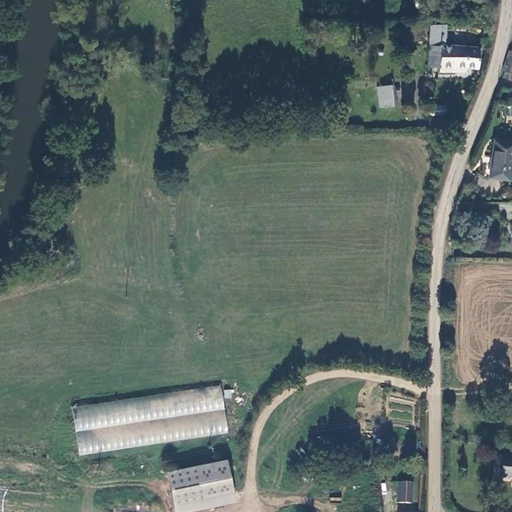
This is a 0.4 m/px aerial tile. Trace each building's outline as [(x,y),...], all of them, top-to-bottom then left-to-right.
[(426,64),(474,68),(476,47),(442,44),(444,23),(429,24),(426,64)] [(511,44),(510,50),(508,50),(501,79),(511,81),(511,78),(511,44)] [(375,84),(375,96),(390,95),(391,83),(375,84)] [(327,95),(300,96),(300,106),(327,105),(327,95)] [(390,95),(375,96),(375,105),(390,104),(390,95)] [(424,106),(424,114),(441,113),(441,106),(424,106)] [(508,177),(511,152),(511,142),(495,140),(489,174),(508,177)] [(221,388),(72,404),(75,432),(78,432),(81,454),(99,452),(98,442),(111,440),(112,447),(219,436),(217,422),(225,421),(221,388)] [(511,453),(506,453),(503,474),(511,475),(511,453)] [(175,511),(188,511),(237,503),(228,460),(167,471),(175,511)] [(410,502),(412,486),(397,484),(396,501),(410,502)]
